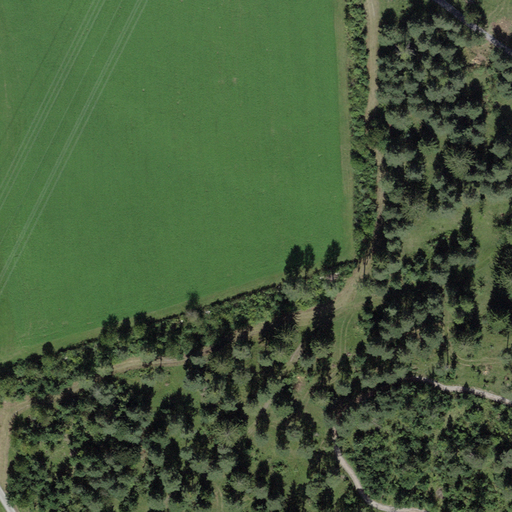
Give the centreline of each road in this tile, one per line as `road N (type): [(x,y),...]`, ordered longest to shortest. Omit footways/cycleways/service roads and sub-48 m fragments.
road 1 (track): [(1,495),(4,423),(21,403),(336,298)]
road 2 (track): [(370,0),(366,134),(388,201),(377,244),(336,298)]
road 3 (track): [(336,298),(466,260),(511,230)]
